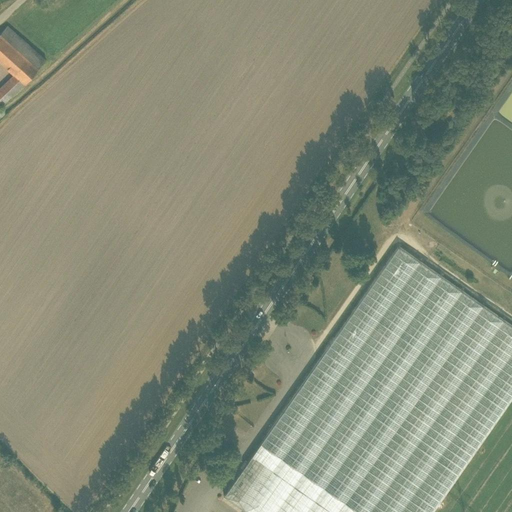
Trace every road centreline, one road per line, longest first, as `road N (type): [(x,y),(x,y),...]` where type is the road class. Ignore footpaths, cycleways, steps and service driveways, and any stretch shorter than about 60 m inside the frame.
road 1 (primary): [(129,511),(477,0)]
road 2 (unknown): [(263,315),(285,335),(291,370),(278,400),(194,511)]
